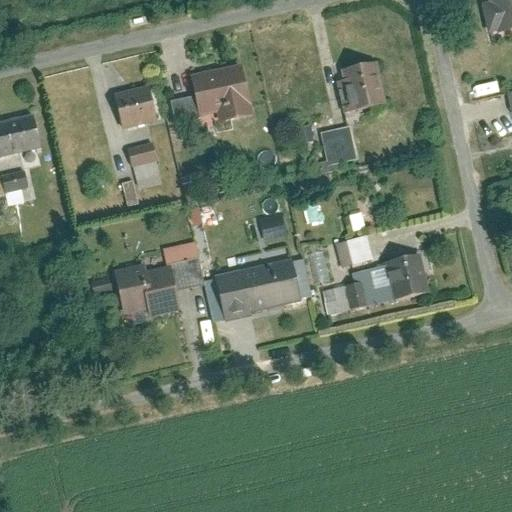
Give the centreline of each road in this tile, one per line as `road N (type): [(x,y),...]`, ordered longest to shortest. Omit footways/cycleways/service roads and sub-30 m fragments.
road 1 (residential): [(499,317),(0,433)]
road 2 (residential): [(424,0),(499,317)]
road 3 (residential): [(0,70),(294,0)]
